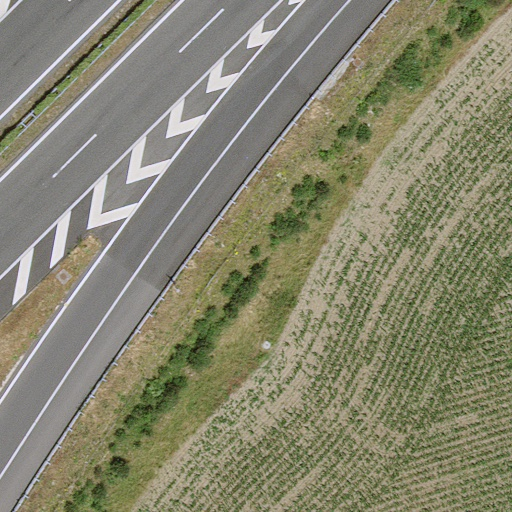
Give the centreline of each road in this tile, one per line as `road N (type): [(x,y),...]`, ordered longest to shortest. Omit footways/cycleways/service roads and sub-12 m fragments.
road 1 (motorway): [(0,444),(128,252),(318,0)]
road 2 (motorway): [(0,231),(236,0)]
